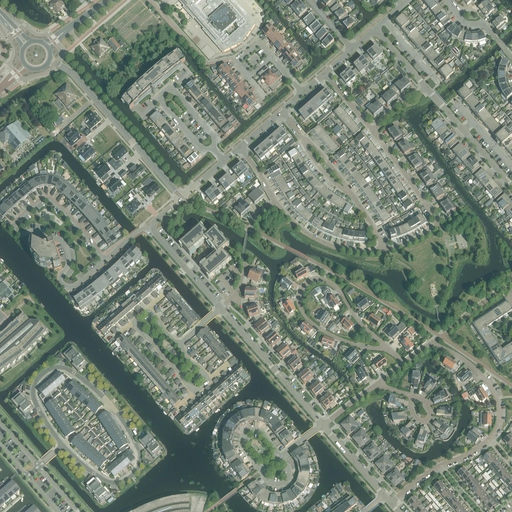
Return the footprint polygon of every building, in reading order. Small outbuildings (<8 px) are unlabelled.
[(50,7),(50,8),(51,9),(52,9),(53,8),(58,14),(62,11),(60,9),(62,8),(62,7),(64,6),(58,0),(51,0),(53,2),(50,5),(51,6),(50,7)] [(180,0),(179,1),(184,6),(183,7),(193,19),(194,18),(204,29),(205,30),(204,31),(215,43),(223,52),(235,48),(244,45),(255,24),(246,14),(245,13),(236,3),(236,4),(234,2),(232,0),(180,0)] [(295,0),(289,6),(295,13),(303,6),(298,1),(298,2),(296,0),(295,0)] [(327,6),(329,8),(336,2),(334,0),(323,0),(322,2),(326,7),(327,6)] [(478,8),(482,13),(490,6),(486,1),(487,0),(482,0),(481,2),(483,4),(478,8)] [(330,11),(335,16),(342,9),(336,2),(329,8),(331,10),(330,11)] [(428,8),(431,12),(439,5),(436,2),(428,8)] [(431,12),(434,15),(442,9),(439,5),(431,12)] [(295,13),(301,20),(308,14),(306,12),(307,11),(303,6),(295,13)] [(490,6),(482,13),(486,17),(491,13),(493,15),(498,11),(496,9),(494,10),(490,6)] [(340,20),(342,23),(348,16),(342,9),(335,16),(339,21),(340,20)] [(434,15),(437,19),(445,13),(442,9),(434,15)] [(437,19),(440,23),(448,17),(445,13),(437,19)] [(301,20),(307,27),(315,20),(311,15),(310,16),(308,14),(301,20)] [(398,26),(406,19),(408,18),(404,14),(395,22),(398,26)] [(502,24),(504,22),(502,19),(504,18),(500,14),(495,18),(497,20),(492,24),(496,29),(498,30),(500,30),(504,27),(502,24)] [(348,16),(342,23),(343,25),(347,30),(357,22),(356,22),(355,24),(348,16)] [(448,17),(440,23),(443,27),(451,21),(448,17)] [(276,18),(273,21),(276,25),(275,26),(276,28),(281,23),(276,18)] [(398,26),(401,30),(409,23),(406,19),(398,26)] [(263,36),(264,38),(276,28),(275,26),(273,28),(271,25),(272,24),(272,23),(272,24),(271,23),(270,22),(269,22),(268,21),(267,21),(267,20),(265,28),(266,29),(263,31),(265,33),(263,36)] [(307,27),(314,34),(321,27),(317,23),(316,23),(314,21),(315,20),(307,27)] [(404,34),(412,26),(409,23),(401,30),(402,30),(404,33),(404,34)] [(446,31),(452,36),(458,29),(454,25),(446,31)] [(405,33),(408,37),(415,30),(412,26),(404,34),(405,33)] [(314,34),(320,41),(328,35),(323,30),(321,28),(321,27),(314,34)] [(269,37),(271,39),(278,33),(275,31),(277,29),(276,28),(264,38),(266,39),(269,37)] [(452,36),(458,40),(462,31),(458,29),(452,36)] [(411,40),(418,34),(415,30),(408,37),(411,40)] [(458,40),(465,43),(467,33),(462,31),(458,40)] [(477,33),(479,43),(480,46),(487,44),(486,41),(484,36),(486,35),(486,33),(484,32),(482,32),(477,33)] [(270,44),(272,46),(283,36),(282,34),(280,36),(278,33),(271,39),(272,41),(270,44)] [(411,40),(414,44),(422,37),(418,34),(411,40)] [(328,35),(320,41),(326,49),(324,50),(325,50),(334,42),(330,37),(329,38),(327,35),(328,35)] [(276,46),(278,48),(285,41),(282,39),(284,37),(283,36),(272,46),(273,47),(276,46)] [(414,44),(417,48),(425,41),(422,37),(414,44)] [(90,47),(99,58),(102,55),(103,56),(110,49),(101,38),(90,47)] [(108,43),(116,52),(121,48),(113,39),(108,43)] [(277,52),(279,54),(290,44),(289,43),(287,44),(285,41),(278,48),(279,49),(277,52)] [(417,48),(420,51),(428,45),(425,41),(417,48)] [(283,54),(285,56),(294,48),(290,44),(279,54),(280,55),(283,54)] [(420,51),(423,55),(431,48),(428,45),(420,51)] [(375,47),(371,50),(378,58),(383,54),(382,53),(385,51),(381,47),(378,49),(376,46),(375,47)] [(456,47),(451,51),(455,56),(459,53),(459,51),(456,47)] [(284,60),(282,62),(284,64),(286,62),(288,60),(297,52),(294,48),(285,56),(286,58),(284,60)] [(426,59),(434,52),(431,48),(423,55),(427,58),(426,59)] [(368,53),(367,54),(369,57),(367,59),(371,63),(374,66),(380,60),(378,58),(371,50),(368,53)] [(146,79),(122,100),(130,109),(151,91),(154,94),(156,93),(152,89),(153,89),(152,89),(153,88),(155,90),(157,87),(156,86),(162,80),(163,81),(185,61),(177,52),(153,73),(154,74),(148,80),(146,79)] [(286,62),(284,64),(285,65),(287,63),(290,62),(292,64),(299,58),(301,56),(297,52),(288,60),(286,62)] [(430,62),(437,55),(434,52),(426,59),(427,59),(430,62)] [(430,62),(433,66),(441,59),(437,55),(430,62)] [(436,69),(444,63),(446,61),(442,57),(441,59),(433,66),(436,69)] [(299,58),(292,64),(296,68),(298,70),(299,69),(300,71),(303,69),(301,67),(308,61),(307,61),(305,59),(302,61),(299,58)] [(361,59),(358,62),(364,69),(369,65),(369,66),(369,65),(371,63),(367,59),(365,60),(363,58),(361,59)] [(502,60),(499,67),(509,70),(511,65),(511,63),(510,61),(509,60),(505,58),(504,61),(502,60)] [(355,69),(353,70),(357,75),(359,73),(360,74),(360,73),(364,69),(358,62),(354,65),(355,65),(353,66),(355,69)] [(439,73),(447,66),(444,63),(436,69),(436,70),(439,73)] [(447,66),(439,73),(442,77),(450,70),(452,68),(454,66),(451,63),(449,65),(447,66)] [(218,76),(219,77),(230,67),(229,66),(226,67),(224,65),(222,67),(221,66),(211,68),(212,68),(212,69),(212,71),(213,72),(213,73),(214,74),(214,75),(217,72),(220,74),(218,76)] [(222,77),(224,80),(231,74),(230,72),(232,69),(230,67),(219,77),(220,78),(222,77)] [(266,67),(262,71),(270,79),(279,71),(275,67),(270,71),(267,67),(266,67)] [(499,67),(497,74),(508,75),(509,70),(499,67)] [(347,70),(344,73),(351,81),(355,77),(356,77),(355,77),(357,75),(353,70),(351,72),(349,70),(348,71),(347,70)] [(450,70),(442,77),(446,80),(450,77),(450,78),(453,75),(453,74),(450,70)] [(257,83),(261,87),(270,79),(262,71),(258,74),(258,75),(262,79),(257,83)] [(279,71),(270,79),(277,88),(282,84),(281,84),(278,80),(282,76),(279,71)] [(351,81),(344,73),(341,76),(341,77),(340,78),(340,79),(338,81),(344,87),(346,85),(346,86),(346,85),(351,81)] [(225,84),(226,85),(238,75),(236,74),(233,75),(231,74),(224,80),(227,82),(225,84)] [(229,85),(231,88),(238,82),(237,80),(239,77),(238,75),(226,85),(227,87),(229,85)] [(402,76),(397,80),(399,82),(406,90),(409,87),(409,86),(410,85),(408,83),(410,81),(406,76),(405,75),(403,77),(402,76)] [(270,79),(261,87),(264,91),(269,87),(273,91),(273,92),(277,88),(270,79)] [(395,86),(393,88),(397,93),(399,91),(401,93),(402,92),(403,93),(406,90),(397,80),(393,84),(394,86),(395,86)] [(498,81),(499,88),(509,85),(508,80),(498,81)] [(184,88),(188,93),(196,86),(192,82),(184,88)] [(231,88),(230,89),(232,92),(233,93),(242,86),(245,83),(243,82),(240,84),(238,82),(231,88)] [(242,86),(233,93),(234,95),(236,93),(239,96),(246,90),(244,88),(246,85),(247,84),(246,82),(245,83),(242,86)] [(74,100),(78,97),(67,85),(55,95),(66,109),(75,101),(74,100)] [(499,88),(502,94),(511,89),(509,85),(499,88)] [(188,93),(192,97),(200,90),(196,86),(188,93)] [(388,87),(384,91),(386,94),(392,102),(396,99),(395,98),(397,97),(394,95),(397,93),(391,87),(389,88),(388,87)] [(458,94),(461,98),(469,91),(465,88),(464,88),(464,87),(461,90),(462,91),(458,94)] [(239,96),(237,97),(239,100),(240,101),(249,94),(252,92),(254,90),(252,88),(250,90),(247,92),(246,90),(239,96)] [(321,94),(328,101),(329,103),(334,99),(333,98),(335,96),(334,95),(333,94),(329,89),(327,91),(326,90),(325,91),(324,91),(321,94)] [(511,89),(502,94),(507,100),(511,95),(511,90),(511,89)] [(192,97),(196,102),(204,95),(200,90),(192,97)] [(252,92),(240,101),(242,103),(243,101),(246,104),(253,98),(251,96),(253,93),(255,91),(254,90),(252,92)] [(461,98),(464,102),(472,95),(469,91),(461,98)] [(318,97),(317,98),(323,105),(328,101),(321,94),(317,97),(318,97)] [(381,98),(379,100),(383,105),(385,103),(387,105),(389,104),(389,105),(392,102),(386,94),(381,98)] [(472,95),(464,102),(467,105),(467,106),(475,99),(476,97),(473,94),(472,95)] [(196,102),(200,106),(207,99),(204,95),(196,102)] [(370,103),(372,106),(379,113),(382,110),(383,109),(381,106),(383,105),(379,100),(377,97),(370,103)] [(253,98),(246,104),(249,108),(246,110),(248,113),(258,105),(256,102),(253,98)] [(315,98),(312,101),(319,109),(323,105),(317,98),(316,99),(315,98)] [(200,106),(203,110),(211,103),(207,99),(200,106)] [(467,105),(471,109),(478,102),(475,99),(467,106),(467,105)] [(309,105),(308,106),(314,113),(319,109),(312,101),(308,104),(309,105)] [(473,112),(474,113),(481,106),(478,102),(471,109),(473,112)] [(203,110),(207,115),(215,108),(211,103),(203,110)] [(306,106),(303,109),(310,117),(314,113),(308,106),(307,107),(306,106)] [(368,110),(365,112),(371,118),(373,116),(374,117),(375,116),(379,113),(372,106),(367,110),(367,109),(368,110)] [(474,113),(477,116),(484,109),(481,106),(474,113)] [(340,107),(333,113),(354,136),(360,131),(340,107)] [(207,115),(211,119),(219,112),(215,108),(207,115)] [(310,117),(303,109),(299,112),(300,113),(299,114),(301,116),(299,118),(303,123),(305,121),(310,117)] [(477,116),(480,120),(488,113),(484,109),(477,116)] [(219,112),(211,119),(215,123),(223,116),(224,115),(220,111),(219,112)] [(149,119),(153,123),(161,117),(157,112),(149,119)] [(86,118),(90,123),(87,125),(91,130),(100,122),(100,121),(97,118),(97,117),(97,118),(96,116),(95,116),(93,113),(92,113),(86,118)] [(480,120),(483,123),(491,117),(488,113),(480,120)] [(56,126),(64,120),(60,115),(53,122),(56,126)] [(215,123),(218,127),(226,121),(223,116),(215,123)] [(153,123),(157,128),(165,121),(161,117),(153,123)] [(486,127),(494,120),(491,117),(483,123),(486,127)] [(430,126),(435,132),(443,125),(438,119),(430,126)] [(486,127),(489,131),(497,124),(494,120),(486,127),(486,128),(486,127)] [(0,139),(4,144),(7,142),(8,142),(15,151),(27,140),(26,140),(31,136),(18,121),(13,125),(13,124),(8,128),(6,126),(0,131),(0,139)] [(157,128),(161,132),(169,125),(165,121),(157,128)] [(218,127),(222,132),(230,125),(226,121),(218,127)] [(492,135),(500,128),(497,124),(489,131),(492,134),(492,135)] [(161,132),(165,136),(173,129),(169,125),(161,132)] [(230,125),(222,132),(226,136),(234,129),(230,125)] [(388,132),(391,136),(399,131),(395,127),(393,128),(391,125),(386,129),(387,129),(388,131),(388,132)] [(435,132),(440,138),(448,130),(443,125),(435,132)] [(312,132),(316,135),(322,130),(319,126),(312,132)] [(493,134),(496,138),(503,131),(500,128),(492,135),(493,134)] [(83,134),(86,137),(91,133),(88,129),(83,134)] [(165,136),(168,141),(176,134),(173,129),(165,136)] [(276,133),(283,141),(284,142),(289,138),(287,136),(289,134),(285,130),(283,131),(281,129),(280,130),(279,130),(276,133)] [(397,143),(402,140),(404,138),(403,137),(405,135),(401,129),(399,131),(391,136),(394,141),(395,141),(397,143)] [(502,146),(502,145),(510,139),(511,136),(506,129),(503,131),(496,138),(495,138),(502,146)] [(68,142),(72,147),(80,139),(78,137),(79,136),(76,132),(74,130),(65,138),(69,142),(68,142)] [(316,135),(319,139),(326,134),(322,130),(316,135)] [(440,138),(445,143),(453,136),(448,130),(440,138)] [(273,136),(272,137),(278,144),(283,141),(276,133),(273,136)] [(168,141),(172,145),(180,138),(176,134),(168,141)] [(319,139),(322,143),(329,137),(326,134),(319,139)] [(355,140),(358,144),(366,138),(363,134),(355,140)] [(453,136),(445,143),(450,149),(458,142),(453,136)] [(270,138),(267,140),(274,148),(278,144),(272,137),(271,138),(270,138)] [(322,143),(326,147),(332,141),(329,137),(322,143)] [(172,145),(176,149),(184,142),(180,138),(172,145)] [(360,144),(363,147),(370,142),(366,138),(358,144),(359,145),(360,144)] [(502,145),(505,149),(511,143),(511,141),(510,139),(502,145)] [(264,144),(263,145),(269,152),(274,148),(267,140),(264,143),(264,144)] [(398,146),(401,151),(409,145),(406,141),(403,142),(402,140),(397,143),(399,146),(398,146)] [(326,147),(329,151),(336,145),(332,141),(326,147)] [(176,149),(180,154),(188,147),(184,142),(176,149)] [(363,147),(366,151),(373,146),(370,142),(363,147)] [(409,145),(401,151),(405,155),(407,157),(413,153),(412,150),(415,148),(412,143),(409,145)] [(452,151),(457,157),(466,150),(460,144),(452,151)] [(261,145),(258,148),(265,156),(269,152),(263,145),(262,146),(261,145)] [(336,145),(329,151),(333,155),(339,149),(336,145)] [(128,153),(122,146),(112,155),(117,162),(128,153)] [(366,151),(369,155),(376,150),(373,146),(366,151)] [(80,155),(85,162),(95,153),(89,147),(86,150),(84,147),(78,152),(81,154),(80,155)] [(180,154),(183,158),(191,151),(188,147),(180,154)] [(265,156),(258,148),(255,151),(255,152),(254,153),(256,155),(254,157),(258,162),(260,160),(260,161),(260,160),(265,156)] [(288,155),(291,159),(300,154),(297,149),(288,155)] [(369,155),(372,160),(379,154),(376,150),(369,155)] [(457,157),(462,163),(470,156),(466,150),(457,157)] [(183,158),(187,162),(195,155),(191,151),(183,158)] [(335,157),(338,162),(346,155),(343,151),(335,157)] [(412,154),(407,157),(409,160),(408,160),(411,165),(419,160),(421,158),(419,156),(418,153),(416,155),(414,152),(414,153),(413,153),(412,154)] [(292,159),(295,163),(302,158),(300,154),(291,159),(291,160),(292,159)] [(372,160),(375,164),(382,158),(379,154),(372,160)] [(195,155),(187,162),(191,167),(199,160),(195,155)] [(338,162),(341,165),(348,160),(345,156),(346,155),(338,162)] [(462,163),(467,169),(475,161),(470,156),(462,163)] [(295,163),(297,167),(305,163),(302,158),(295,163)] [(375,164),(378,168),(386,162),(382,158),(375,164)] [(419,160),(411,165),(415,169),(417,172),(427,165),(425,163),(425,162),(424,162),(421,158),(419,160)] [(341,165),(345,169),(351,164),(348,160),(341,165)] [(110,164),(116,171),(122,166),(120,163),(117,165),(113,161),(110,164)] [(475,161),(467,169),(472,174),(477,170),(481,167),(475,161)] [(378,168),(382,172),(389,167),(386,162),(378,168)] [(240,164),(237,167),(244,175),(248,171),(248,170),(250,169),(246,164),(244,166),(242,163),(240,164)] [(297,167),(300,172),(307,167),(305,163),(297,167)] [(107,174),(110,171),(104,164),(95,172),(101,179),(104,182),(110,177),(107,174)] [(345,169),(348,173),(355,168),(351,164),(345,169)] [(132,173),(131,174),(136,179),(144,172),(139,166),(137,169),(133,165),(128,169),(132,173)] [(269,171),(271,176),(280,171),(277,166),(269,171)] [(234,174),(232,176),(236,180),(239,179),(244,175),(237,167),(233,170),(234,170),(232,171),(234,174)] [(300,172),(303,176),(310,171),(307,167),(300,172)] [(382,172),(384,176),(392,171),(389,167),(382,172)] [(420,177),(423,182),(433,175),(428,167),(418,174),(419,174),(420,177)] [(348,173),(351,178),(358,172),(355,168),(348,173)] [(479,172),(474,177),(476,179),(474,181),(477,184),(479,183),(488,175),(482,169),(479,172)] [(271,176),(274,180),(281,176),(279,172),(280,171),(271,176)] [(303,176),(306,181),(313,176),(310,171),(303,176)] [(384,176),(387,180),(395,175),(392,171),(384,176)] [(351,178),(354,182),(361,176),(358,172),(351,178)] [(38,189),(42,187),(41,178),(40,175),(36,176),(37,179),(34,180),(38,189)] [(54,175),(51,188),(55,189),(62,178),(54,175)] [(227,176),(223,179),(230,187),(235,183),(234,182),(236,180),(232,176),(230,178),(228,175),(227,176)] [(387,180),(390,185),(397,180),(395,175),(387,180)] [(427,186),(429,188),(436,183),(435,182),(437,180),(433,175),(423,182),(426,186),(427,186)] [(479,183),(484,188),(493,181),(488,175),(479,183)] [(274,180),(276,185),(284,180),(281,176),(274,180)] [(306,181),(310,185),(316,180),(313,176),(306,181)] [(354,182),(357,186),(364,180),(361,176),(354,182)] [(62,178),(55,189),(59,192),(68,182),(62,178)] [(161,190),(150,178),(143,185),(145,188),(147,186),(149,189),(145,192),(151,199),(161,190)] [(123,185),(117,179),(112,184),(110,181),(105,185),(108,189),(110,188),(114,193),(123,185)] [(221,186),(219,188),(223,192),(225,190),(225,191),(226,191),(225,191),(230,187),(223,179),(220,182),(219,183),(221,186)] [(34,191),(38,189),(34,180),(28,183),(34,191)] [(276,185),(279,189),(286,185),(284,180),(276,185)] [(310,185),(314,189),(320,183),(316,180),(310,185)] [(357,186),(360,190),(368,185),(364,180),(357,186)] [(390,185),(393,189),(400,184),(397,180),(390,185)] [(34,191),(28,183),(26,181),(22,184),(30,194),(34,191)] [(484,188),(489,194),(497,187),(493,181),(484,188)] [(63,195),(72,186),(68,182),(59,192),(63,195)] [(314,189),(318,193),(324,187),(320,183),(314,189)] [(433,196),(441,190),(443,189),(439,183),(436,184),(436,183),(429,188),(430,191),(433,196)] [(26,198),(30,194),(22,184),(18,188),(20,190),(26,198)] [(393,189),(396,193),(403,188),(400,184),(393,189)] [(279,189),(281,194),(289,189),(286,185),(279,189)] [(360,190),(363,194),(371,189),(368,185),(360,190)] [(63,195),(67,199),(74,192),(76,190),(72,186),(70,188),(63,195)] [(257,189),(253,193),(260,201),(263,198),(264,197),(262,194),(264,192),(265,192),(262,186),(260,188),(258,189),(257,189)] [(213,188),(210,191),(216,198),(221,195),(221,194),(223,192),(219,188),(217,189),(215,187),(213,188)] [(318,193),(322,197),(328,190),(324,187),(318,193)] [(497,187),(489,194),(494,200),(503,193),(497,187)] [(396,193),(399,197),(406,192),(403,188),(396,193)] [(281,194),(284,198),(292,193),(289,189),(281,194)] [(363,194),(366,198),(374,193),(371,189),(363,194)] [(22,201),(26,198),(20,190),(16,194),(22,201)] [(74,192),(67,199),(69,201),(68,201),(69,202),(70,203),(71,203),(80,193),(76,190),(74,192)] [(132,214),(136,211),(135,210),(141,205),(139,203),(142,200),(133,190),(129,193),(135,199),(126,207),(132,214)] [(322,197),(326,200),(331,193),(328,190),(322,197)] [(437,200),(439,202),(444,199),(442,197),(444,195),(441,190),(433,196),(436,200),(437,200)] [(216,198),(210,191),(206,194),(205,195),(207,198),(205,200),(209,204),(211,202),(213,204),(218,200),(216,198)] [(399,197),(402,201),(409,197),(406,192),(399,197)] [(74,206),(82,199),(84,197),(80,193),(71,203),(70,203),(71,204),(70,205),(72,206),(73,205),(74,206)] [(248,198),(246,200),(250,204),(252,202),(254,205),(256,204),(260,201),(253,193),(248,197),(248,198)] [(284,198),(288,203),(295,198),(292,193),(284,198)] [(326,200),(331,204),(336,196),(331,193),(326,200)] [(366,198),(369,202),(376,197),(374,193),(366,198)] [(16,194),(12,197),(18,205),(20,203),(21,203),(22,203),(23,202),(22,201),(16,194)] [(498,206),(501,209),(510,201),(505,195),(496,202),(499,205),(498,206)] [(331,204),(335,206),(340,199),(336,196),(331,204)] [(14,208),(18,205),(12,197),(8,201),(14,208)] [(82,199),(74,206),(78,210),(85,203),(87,201),(84,197),(82,199)] [(369,202),(372,207),(380,202),(376,197),(369,202)] [(403,206),(403,207),(412,201),(409,197),(402,201),(404,205),(403,206)] [(444,199),(439,202),(440,205),(443,210),(453,203),(448,197),(444,200),(444,199)] [(288,203),(291,207),(298,202),(295,198),(288,203)] [(335,206),(340,209),(344,202),(340,199),(335,206)] [(244,201),(239,205),(246,213),(249,210),(250,208),(248,206),(250,204),(246,200),(244,201),(243,201),(244,201)] [(298,202),(291,207),(295,212),(301,206),(303,204),(300,200),(298,202)] [(10,212),(14,208),(8,201),(4,204),(10,212)] [(78,210),(82,214),(89,207),(91,205),(87,201),(85,203),(78,210)] [(412,201),(403,207),(406,211),(415,205),(412,201)] [(504,211),(506,213),(511,208),(511,203),(510,201),(501,209),(503,211),(504,211)] [(343,213),(349,204),(344,202),(340,209),(344,212),(343,213)] [(372,207),(375,211),(382,206),(380,202),(372,207)] [(453,203),(443,210),(446,215),(447,214),(449,217),(448,217),(449,217),(454,213),(452,211),(454,209),(456,208),(453,203)] [(0,208),(7,215),(10,212),(4,204),(0,207),(0,208)] [(349,204),(343,213),(348,216),(353,207),(349,204)] [(235,210),(233,211),(237,216),(239,214),(241,217),(242,216),(243,216),(246,213),(239,205),(234,209),(235,210)] [(295,212),(299,216),(305,209),(301,206),(295,212)] [(375,211),(378,215),(385,210),(382,206),(375,211)] [(82,214),(85,218),(93,211),(89,207),(82,214)] [(299,216),(303,219),(309,213),(306,210),(305,209),(299,216)] [(378,215),(380,220),(389,214),(388,215),(385,210),(378,215)] [(85,218),(89,222),(96,215),(93,211),(85,218)] [(303,219),(307,223),(313,216),(309,213),(303,219)] [(389,214),(380,220),(383,224),(392,219),(389,214)] [(89,222),(92,226),(100,219),(96,215),(89,222)] [(420,215),(416,218),(422,226),(426,223),(420,215)] [(307,223),(312,226),(317,219),(313,216),(307,223)] [(92,226),(96,230),(106,221),(103,218),(102,217),(100,219),(92,226)] [(416,219),(412,222),(417,229),(422,226),(416,218),(416,219)] [(312,226),(316,229),(321,222),(317,219),(312,226)] [(96,230),(99,234),(107,228),(109,226),(106,221),(103,223),(96,230)] [(316,229),(321,232),(325,224),(321,222),(316,229)] [(325,224),(321,232),(326,234),(330,226),(331,225),(331,224),(326,222),(325,224)] [(412,222),(408,224),(412,232),(417,229),(412,222)] [(408,224),(403,226),(407,234),(412,232),(408,224)] [(330,226),(326,234),(332,237),(335,228),(335,227),(331,225),(330,226)] [(403,226),(399,228),(402,236),(407,234),(403,226)] [(201,269),(210,278),(230,261),(222,251),(228,246),(220,236),(215,231),(209,236),(201,227),(197,229),(181,244),(180,244),(188,254),(203,241),(208,246),(207,247),(211,252),(212,251),(216,256),(201,269)] [(99,234),(102,238),(110,232),(107,228),(99,234)] [(394,228),(393,229),(397,238),(402,236),(399,228),(394,230),(394,228)] [(397,238),(393,229),(388,230),(391,240),(397,238)] [(102,238),(105,242),(113,236),(110,232),(102,238)] [(113,236),(105,242),(109,247),(109,246),(117,241),(113,236)] [(32,255),(40,265),(53,265),(55,270),(61,268),(53,244),(48,246),(48,248),(48,249),(33,241),(33,242),(32,255)] [(134,248),(130,252),(138,259),(141,254),(134,248)] [(130,252),(127,256),(134,262),(136,264),(139,260),(138,259),(130,252)] [(127,256),(123,259),(130,266),(134,262),(127,256)] [(123,259),(119,263),(126,270),(130,266),(123,259)] [(116,267),(122,274),(124,276),(128,272),(126,270),(119,263),(116,267)] [(295,274),(298,280),(305,277),(304,276),(310,273),(311,274),(315,271),(311,265),(304,269),(303,268),(300,270),(301,271),(295,274)] [(116,267),(112,270),(118,278),(122,274),(116,267)] [(250,271),(249,274),(262,280),(265,272),(257,268),(256,271),(252,269),(251,272),(250,271)] [(112,270),(108,274),(116,283),(120,279),(118,278),(112,270)] [(104,277),(110,285),(112,286),(116,283),(108,274),(104,277)] [(252,281),(251,285),(256,286),(257,283),(258,282),(260,283),(262,280),(249,274),(248,276),(249,277),(248,279),(252,281)] [(159,275),(154,278),(162,287),(167,284),(159,275)] [(104,277),(100,281),(106,288),(110,285),(104,277)] [(287,277),(280,284),(282,286),(281,287),(284,290),(285,288),(288,291),(291,288),(290,287),(293,283),(294,283),(287,277)] [(154,278),(150,282),(156,289),(160,286),(162,288),(162,287),(154,278)] [(100,281),(96,284),(102,292),(106,288),(100,281)] [(150,282),(146,286),(152,293),(151,293),(154,296),(155,294),(153,292),(156,289),(150,282)] [(96,284),(92,287),(98,295),(102,292),(96,284)] [(244,291),(244,293),(258,294),(258,290),(256,290),(256,289),(256,286),(251,285),(250,289),(245,288),(245,291),(244,291)] [(146,286),(142,289),(148,296),(151,293),(152,293),(146,286)] [(92,287),(87,290),(93,298),(98,295),(92,287)] [(8,289),(0,296),(0,298),(0,299),(0,298),(0,300),(1,302),(5,299),(6,300),(7,300),(9,302),(17,295),(16,294),(13,296),(8,289)] [(142,289),(138,293),(144,300),(143,300),(145,303),(147,301),(145,299),(148,296),(142,289)] [(329,289),(323,293),(330,303),(328,304),(331,308),(332,307),(334,309),(336,312),(339,309),(337,306),(339,305),(335,299),(331,294),(332,293),(329,289)] [(87,290),(83,293),(89,302),(91,304),(95,300),(93,298),(87,290)] [(166,298),(170,302),(177,296),(173,291),(166,298)] [(83,293),(79,297),(86,307),(91,304),(89,302),(83,293)] [(138,293),(134,296),(140,303),(143,300),(144,300),(138,293)] [(249,299),(250,303),(255,302),(255,299),(255,298),(258,298),(258,294),(244,293),(244,296),(245,296),(245,299),(249,299)] [(134,296),(130,300),(136,307),(135,308),(137,310),(139,308),(137,306),(140,303),(134,296)] [(170,302),(174,306),(181,300),(177,296),(170,302)] [(79,297),(74,300),(75,300),(77,304),(76,305),(75,306),(77,308),(78,309),(80,308),(81,310),(86,307),(85,305),(79,297)] [(288,299),(288,298),(278,304),(280,308),(284,306),(286,309),(284,310),(286,313),(288,312),(289,315),(295,311),(291,305),(287,299),(288,299)] [(375,304),(368,299),(366,301),(364,298),(362,300),(360,298),(357,301),(359,302),(356,305),(358,308),(359,307),(363,311),(363,312),(370,306),(371,307),(375,304)] [(130,300),(126,303),(132,310),(135,308),(136,307),(130,300)] [(174,306),(177,310),(184,304),(181,300),(174,306)] [(246,311),(247,314),(260,309),(258,304),(256,305),(255,302),(250,303),(250,307),(246,308),(247,311),(246,311)] [(511,309),(507,302),(502,305),(508,314),(511,310),(511,309)] [(126,303),(122,307),(128,314),(127,315),(129,317),(131,316),(129,313),(132,310),(126,303)] [(177,310),(181,314),(188,308),(184,304),(177,310)] [(502,305),(497,308),(503,317),(508,314),(502,305)] [(122,307),(118,310),(124,317),(127,315),(128,314),(122,307)] [(181,314),(184,318),(191,312),(188,308),(181,314)] [(382,310),(381,311),(385,314),(389,317),(391,313),(384,308),(382,310)] [(497,308),(493,311),(498,320),(503,317),(497,308)] [(254,317),(256,320),(261,317),(260,316),(262,315),(260,309),(247,314),(248,316),(249,316),(250,318),(254,317)] [(118,310),(114,314),(120,321),(119,322),(121,324),(123,323),(121,320),(124,317),(118,310)] [(317,320),(321,323),(322,322),(326,325),(332,318),(323,312),(323,311),(322,311),(321,311),(320,311),(319,311),(318,311),(318,312),(316,315),(318,316),(316,319),(317,320)] [(493,311),(488,315),(494,323),(498,320),(493,311)] [(186,324),(195,316),(191,312),(184,318),(188,322),(186,324)] [(369,313),(365,319),(365,318),(371,322),(371,323),(370,325),(373,327),(374,325),(377,327),(381,321),(378,320),(379,318),(376,316),(375,318),(369,313)] [(114,314),(110,318),(116,325),(119,322),(120,321),(114,314)] [(0,351),(32,324),(24,315),(6,330),(8,333),(6,335),(3,333),(0,335),(0,351)] [(343,316),(344,316),(344,315),(339,320),(344,326),(343,327),(346,330),(347,329),(349,331),(354,326),(349,321),(348,321),(343,316)] [(488,315),(483,318),(489,326),(494,323),(488,315)] [(195,316),(186,324),(190,328),(199,320),(195,316)] [(255,329),(257,331),(266,324),(262,320),(261,317),(256,320),(258,324),(255,327),(256,329),(255,329)] [(110,318),(106,321),(112,328),(111,329),(113,331),(115,330),(113,327),(116,325),(110,318)] [(483,318),(473,325),(487,327),(489,326),(483,318)] [(106,321),(101,325),(109,334),(110,334),(108,331),(111,329),(112,328),(106,321)] [(0,373),(25,355),(48,331),(40,322),(39,323),(40,323),(17,346),(0,358),(0,373)] [(266,324),(257,331),(259,333),(260,333),(261,335),(265,332),(267,334),(271,330),(273,328),(268,322),(266,324)] [(303,322),(300,325),(302,327),(301,328),(303,330),(302,331),(304,334),(306,333),(312,338),(316,333),(316,332),(315,333),(310,328),(311,328),(305,323),(303,322)] [(388,327),(384,331),(386,334),(389,337),(390,336),(394,340),(406,328),(402,323),(396,329),(394,327),(390,330),(388,327)] [(109,334),(101,325),(97,328),(105,337),(109,334)] [(473,325),(480,335),(488,329),(487,327),(473,325)] [(197,336),(200,340),(209,333),(206,328),(197,336)] [(268,344),(277,336),(279,334),(275,329),(273,328),(271,330),(267,334),(269,336),(265,339),(267,341),(266,342),(268,344)] [(480,335),(483,339),(491,334),(488,329),(480,335)] [(203,339),(206,343),(213,337),(209,333),(200,340),(201,341),(203,339)] [(483,339),(486,344),(495,339),(491,334),(483,339)] [(116,341),(120,346),(127,340),(123,335),(116,341)] [(275,344),(277,347),(282,343),(280,340),(277,336),(268,344),(270,346),(271,345),(272,347),(275,344)] [(405,336),(399,340),(399,341),(400,340),(404,346),(408,352),(413,348),(409,342),(411,341),(409,338),(407,339),(406,338),(405,336)] [(206,343),(209,347),(216,341),(213,337),(206,343)] [(331,340),(324,338),(322,344),(325,345),(324,347),(327,348),(328,347),(336,349),(338,343),(337,344),(331,341),(331,340)] [(486,344),(489,349),(498,344),(495,339),(486,344)] [(120,346),(124,350),(131,344),(127,340),(120,346)] [(209,347),(213,351),(220,345),(216,341),(209,347)] [(277,354),(279,356),(290,347),(284,341),(282,343),(277,347),(279,349),(276,352),(278,353),(277,354)] [(124,350),(127,354),(135,347),(134,348),(131,344),(124,350)] [(489,349),(492,354),(501,348),(498,344),(489,349)] [(213,351),(217,355),(224,349),(220,345),(213,351)] [(88,365),(82,357),(80,358),(78,356),(79,355),(73,347),(63,355),(70,363),(71,362),(74,364),(72,365),(79,373),(88,365)] [(127,354),(131,358),(139,351),(135,347),(127,354)] [(286,357),(288,359),(293,355),(292,354),(291,353),(293,351),(290,347),(279,356),(281,358),(282,358),(283,359),(286,357)] [(492,354),(499,364),(502,350),(501,348),(492,354)] [(217,355),(220,359),(227,353),(224,349),(217,355)] [(502,350),(499,364),(509,357),(504,349),(502,350)] [(345,358),(353,365),(359,358),(355,354),(356,353),(353,350),(350,353),(349,352),(346,354),(347,356),(345,358)] [(131,358),(134,362),(142,355),(139,351),(131,358)] [(227,353),(220,359),(224,363),(231,357),(232,356),(228,352),(227,353)] [(134,362),(138,366),(147,358),(146,358),(146,359),(142,355),(134,362)] [(288,366),(290,369),(300,360),(298,357),(296,358),(295,357),(293,355),(288,359),(290,361),(287,364),(289,366),(288,366)] [(138,366),(141,370),(150,363),(147,358),(138,366)] [(377,362),(376,360),(373,363),(374,364),(371,367),(375,372),(376,372),(375,371),(381,367),(381,368),(387,363),(383,358),(377,362)] [(445,367),(448,369),(449,368),(456,372),(460,366),(459,366),(459,367),(453,363),(453,362),(447,358),(444,364),(446,365),(445,367)] [(297,369),(299,372),(304,368),(302,365),(301,364),(303,363),(300,360),(290,369),(292,371),(292,370),(294,372),(297,369)] [(141,370),(145,374),(154,367),(150,363),(141,370)] [(233,369),(241,378),(246,374),(238,365),(233,369)] [(145,374),(149,378),(157,371),(154,367),(145,374)] [(366,367),(357,372),(360,378),(359,379),(357,379),(359,383),(361,382),(362,381),(366,379),(365,378),(370,375),(371,375),(366,367)] [(299,379),(301,381),(311,372),(308,369),(307,371),(306,370),(304,368),(299,372),(301,374),(298,376),(299,378),(299,379)] [(231,374),(237,381),(241,378),(233,369),(235,371),(231,374)] [(457,375),(464,383),(469,379),(470,380),(473,378),(471,376),(469,373),(468,374),(464,370),(464,369),(457,375)] [(149,378),(152,382),(161,375),(157,371),(149,378)] [(308,382),(310,384),(314,380),(312,378),(313,378),(312,377),(314,375),(311,372),(301,381),(302,383),(303,383),(305,384),(308,382)] [(59,373),(55,376),(62,384),(69,378),(65,374),(62,376),(59,373)] [(413,373),(411,385),(414,385),(414,389),(418,389),(419,382),(420,383),(421,375),(413,373)] [(227,378),(233,385),(237,381),(231,374),(228,377),(227,378)] [(152,382),(156,386),(164,380),(160,376),(161,375),(152,382)] [(223,381),(229,388),(233,385),(227,378),(228,377),(226,375),(224,376),(226,379),(223,381)] [(55,376),(51,380),(58,388),(62,384),(55,376)] [(310,391),(311,393),(322,384),(316,378),(314,380),(310,384),(312,386),(309,389),(310,391)] [(431,379),(424,388),(426,390),(424,393),(427,395),(431,390),(432,390),(432,391),(434,389),(436,390),(442,384),(441,383),(439,382),(437,384),(431,379)] [(51,380),(47,384),(53,391),(58,388),(51,380)] [(156,386),(159,391),(167,384),(164,380),(156,386)] [(219,385),(225,392),(229,388),(223,381),(220,384),(219,385)] [(66,389),(71,393),(77,385),(73,382),(70,385),(66,389)] [(215,389),(221,396),(225,392),(219,385),(220,384),(218,382),(216,383),(218,386),(215,389)] [(47,384),(43,387),(49,395),(53,391),(47,384)] [(159,391),(163,395),(171,388),(167,384),(159,391)] [(319,394),(321,396),(325,392),(324,391),(323,390),(323,389),(324,387),(322,384),(311,393),(313,396),(314,395),(316,397),(319,394)] [(71,393),(75,396),(81,389),(77,385),(71,393)] [(477,398),(479,401),(481,400),(482,402),(488,399),(484,392),(484,393),(480,387),(481,386),(469,393),(471,397),(475,395),(477,398)] [(49,395),(43,387),(38,391),(42,395),(39,397),(42,401),(45,398),(49,395)] [(163,395),(166,399),(173,393),(170,389),(171,388),(163,395)] [(75,396),(79,400),(85,393),(81,389),(75,396)] [(207,396),(213,403),(217,399),(211,392),(212,391),(209,389),(208,391),(210,393),(207,396)] [(211,392),(217,399),(221,396),(215,389),(212,391),(211,392)] [(320,404),(322,406),(332,397),(327,391),(325,392),(321,396),(323,399),(320,401),(321,403),(320,404)] [(436,399),(433,400),(434,404),(440,401),(441,402),(441,403),(448,399),(445,392),(434,396),(436,399)] [(34,409),(28,402),(27,403),(25,401),(27,400),(21,393),(11,401),(17,408),(19,407),(21,409),(19,410),(25,417),(34,409)] [(79,400),(83,404),(90,396),(85,393),(79,400)] [(166,399),(170,403),(177,397),(173,393),(166,399)] [(83,404),(87,407),(94,400),(90,396),(83,404)] [(198,403),(205,410),(209,406),(202,399),(203,399),(201,396),(199,398),(202,400),(198,403)] [(202,399),(209,406),(213,403),(207,396),(203,399),(202,399)] [(393,397),(391,396),(389,404),(400,407),(401,405),(404,405),(405,402),(398,400),(399,399),(393,397)] [(177,397),(170,403),(174,407),(181,401),(177,397)] [(333,397),(332,397),(322,406),(324,408),(325,407),(326,409),(330,407),(332,409),(336,405),(334,403),(334,402),(333,401),(335,400),(333,397)] [(45,406),(48,410),(57,405),(54,400),(49,403),(46,406),(45,406)] [(87,407),(91,411),(98,403),(94,400),(87,407)] [(98,403),(91,411),(94,414),(95,414),(95,415),(101,408),(103,407),(102,406),(101,406),(98,403)] [(190,410),(196,417),(200,413),(194,406),(195,406),(193,403),(191,405),(193,407),(190,410)] [(194,406),(200,413),(205,410),(198,403),(195,406),(194,406)] [(48,410),(51,415),(60,409),(57,405),(48,410)] [(452,410),(440,408),(440,411),(437,411),(436,415),(443,416),(443,417),(451,418),(452,410)] [(51,415),(54,419),(63,414),(60,409),(51,415)] [(181,415),(180,415),(188,424),(192,421),(186,414),(187,413),(185,410),(183,412),(185,414),(182,417),(181,415)] [(186,414),(192,421),(196,417),(190,410),(187,413),(186,414)] [(243,411),(241,412),(245,423),(250,421),(248,410),(243,411)] [(267,412),(262,411),(259,421),(264,423),(269,413),(267,412),(267,411),(267,412)] [(106,413),(98,418),(101,423),(110,417),(108,414),(108,413),(107,412),(106,413)] [(238,413),(234,416),(241,425),(245,423),(241,412),(238,413)] [(399,413),(391,415),(393,423),(405,420),(404,417),(407,416),(406,412),(400,414),(399,413)] [(484,423),(484,426),(491,426),(491,419),(490,419),(490,412),(491,412),(481,412),(480,423),(484,423)] [(271,414),(269,413),(264,423),(268,426),(275,417),(272,414),(271,414)] [(54,419),(57,424),(66,418),(63,414),(54,419)] [(188,424),(180,415),(176,419),(184,428),(188,424)] [(346,422),(342,425),(346,430),(355,422),(349,415),(344,420),(346,422)] [(230,419),(229,421),(238,429),(241,425),(234,416),(231,419),(230,419)] [(101,423),(104,427),(113,422),(110,417),(101,423)] [(279,420),(275,417),(268,426),(271,430),(280,423),(279,420)] [(57,424),(60,429),(69,423),(66,418),(57,424)] [(227,423),(225,427),(235,432),(238,429),(229,421),(227,423)] [(104,427),(107,432),(116,426),(113,422),(104,427)] [(354,431),(355,433),(361,428),(355,422),(346,430),(349,434),(354,431)] [(400,431),(406,437),(414,429),(412,427),(414,425),(412,422),(407,426),(406,426),(406,425),(400,431)] [(438,424),(435,422),(432,426),(438,430),(437,430),(437,431),(444,435),(448,429),(439,422),(438,424)] [(60,429),(63,433),(72,428),(69,423),(60,429)] [(282,425),(280,423),(271,430),(274,434),(284,427),(282,425),(282,424),(282,425)] [(107,432),(110,437),(119,431),(116,426),(107,432)] [(223,432),(222,434),(234,437),(235,432),(225,427),(223,431),(222,432),(223,432)] [(285,429),(284,427),(274,434),(278,439),(287,432),(286,430),(286,429),(285,429)] [(67,437),(75,432),(73,430),(72,428),(63,433),(66,437),(65,437),(66,438),(66,439),(67,437)] [(357,443),(365,436),(367,434),(363,430),(363,431),(361,428),(355,433),(357,435),(353,439),(357,443)] [(425,429),(421,428),(419,434),(418,434),(416,442),(424,444),(427,433),(424,432),(425,429)] [(472,441),(475,444),(478,440),(477,439),(480,435),(481,435),(473,429),(467,437),(469,439),(468,440),(471,443),(472,441)] [(110,437),(113,441),(122,436),(119,431),(110,437)] [(289,434),(287,432),(278,439),(281,443),(291,436),(289,434),(289,433),(289,434)] [(505,439),(503,441),(507,445),(511,440),(511,433),(508,436),(505,438),(505,439)] [(154,440),(148,434),(139,442),(145,449),(146,447),(148,449),(146,451),(152,457),(162,449),(156,442),(154,444),(153,442),(154,440)] [(72,445),(72,444),(75,447),(82,440),(78,436),(72,443),(71,444),(72,445)] [(113,441),(116,446),(125,440),(122,436),(113,441)] [(294,441),(291,436),(281,443),(285,448),(294,441)] [(365,444),(367,446),(372,441),(370,439),(368,440),(365,436),(357,443),(361,447),(365,444)] [(75,447),(80,451),(86,443),(82,440),(75,447)] [(124,447),(127,445),(128,445),(125,440),(116,446),(119,450),(120,450),(124,447)] [(365,452),(369,456),(376,449),(373,445),(374,444),(372,441),(367,446),(369,448),(365,452)] [(80,451),(84,454),(90,447),(86,443),(80,451)] [(222,452),(224,456),(234,451),(233,446),(222,449),(222,451),(222,452)] [(84,454),(88,458),(94,450),(90,447),(84,454)] [(300,448),(290,455),(294,460),(303,453),(305,452),(301,447),(300,448)] [(376,457),(378,459),(384,454),(382,452),(380,454),(376,449),(369,456),(372,460),(376,457)] [(88,458),(92,462),(99,454),(94,450),(88,458)] [(128,452),(124,456),(131,463),(135,460),(132,456),(134,454),(131,450),(128,452)] [(226,460),(228,462),(237,455),(234,451),(224,456),(226,460)] [(483,458),(487,463),(494,457),(490,452),(488,454),(487,453),(484,456),(485,457),(483,458)] [(294,460),(297,464),(307,459),(305,455),(303,453),(294,460)] [(92,462),(96,465),(103,457),(99,454),(92,462)] [(380,469),(388,462),(390,461),(386,456),(386,457),(384,454),(378,459),(380,461),(376,465),(380,469)] [(230,465),(231,467),(241,460),(237,455),(228,462),(229,464),(229,465),(230,465)] [(124,456),(120,459),(127,467),(131,463),(124,456)] [(100,468),(103,466),(107,461),(103,457),(96,465),(100,469),(100,468)] [(487,463),(490,467),(497,461),(494,457),(487,463)] [(120,459),(116,463),(122,470),(127,467),(120,459)] [(297,464),(298,469),(309,466),(309,464),(309,463),(309,464),(307,459),(297,464)] [(231,467),(228,469),(232,474),(235,471),(244,464),(241,460),(231,467)] [(388,462),(380,469),(384,473),(388,470),(390,472),(395,468),(393,465),(390,461),(388,462)] [(492,473),(494,471),(501,465),(497,461),(490,467),(488,469),(492,473)] [(116,463),(112,466),(118,474),(122,470),(116,463)] [(237,474),(238,476),(248,469),(244,464),(235,471),(236,473),(236,474),(237,474)] [(494,471),(497,475),(504,469),(501,465),(494,471)] [(118,474),(112,466),(107,470),(105,472),(109,476),(111,474),(114,478),(118,474)] [(388,478),(391,482),(401,474),(395,468),(390,472),(392,474),(388,478)] [(457,474),(461,478),(468,472),(464,468),(462,469),(461,469),(458,472),(459,472),(457,474)] [(248,469),(238,476),(240,478),(240,479),(240,478),(242,481),(246,478),(249,475),(251,474),(248,469)] [(497,475),(501,479),(508,473),(504,469),(497,475)] [(461,478),(464,482),(471,476),(468,472),(461,478)] [(501,479),(504,483),(511,477),(508,473),(501,479)] [(399,476),(391,482),(395,487),(399,483),(401,485),(406,481),(409,479),(406,476),(404,478),(401,474),(399,476)] [(464,482),(468,486),(475,480),(471,476),(464,482)] [(503,485),(506,489),(511,483),(511,477),(504,483),(503,485)] [(298,478),(297,483),(306,488),(308,484),(309,484),(309,483),(308,483),(309,481),(298,478)] [(94,493),(96,495),(94,496),(100,503),(109,495),(104,488),(102,489),(100,487),(102,486),(96,479),(86,487),(92,494),(94,493)] [(471,490),(478,484),(480,483),(476,479),(475,480),(468,486),(471,490)] [(247,488),(251,493),(260,486),(257,481),(247,488)] [(433,487),(437,492),(444,486),(440,481),(438,483),(438,482),(435,485),(435,486),(433,487)] [(13,482),(8,486),(15,495),(20,490),(13,482)] [(297,483),(293,486),(302,494),(304,492),(306,488),(297,483)] [(471,490),(475,494),(482,488),(478,484),(471,490)] [(8,486),(3,490),(10,499),(15,495),(8,486)] [(253,495),(256,498),(263,489),(260,486),(251,493),(253,495),(252,495),(253,495)] [(293,486),(290,490),(297,499),(301,496),(302,494),(293,486)] [(437,492),(440,496),(448,490),(444,486),(437,492)] [(475,494),(479,499),(486,492),(482,488),(475,494)] [(260,501),(262,502),(268,492),(263,489),(256,498),(260,501)] [(3,490),(0,492),(0,496),(5,503),(10,499),(3,490)] [(290,490),(286,492),(291,503),(293,502),(297,499),(290,490)] [(440,496),(444,500),(451,494),(448,490),(440,496)] [(265,503),(269,504),(272,494),(268,492),(262,502),(264,503),(265,504),(265,503)] [(286,492),(281,494),(284,505),(288,504),(289,504),(288,504),(291,503),(286,492)] [(479,499),(482,503),(489,497),(486,492),(479,499)] [(444,500),(448,504),(455,498),(451,494),(444,500)] [(344,498),(345,501),(352,509),(356,505),(356,504),(358,502),(354,497),(352,499),(348,495),(344,498)] [(482,503),(486,507),(494,499),(491,495),(489,497),(482,503)] [(167,511),(168,511),(172,511),(175,511),(177,511),(179,511),(181,510),(184,510),(186,510),(190,510),(190,496),(188,496),(185,496),(181,496),(179,497),(177,497),(175,497),(173,498),(169,498),(164,499),(159,501),(154,503),(150,504),(145,506),(140,508),(133,511),(167,511)] [(407,503),(411,507),(418,501),(414,497),(412,498),(409,500),(409,501),(407,503)] [(344,498),(339,502),(341,504),(346,511),(347,511),(352,509),(345,501),(344,498)] [(448,504),(451,508),(458,502),(455,498),(448,504)] [(494,499),(486,507),(489,511),(491,509),(492,510),(495,507),(494,507),(498,503),(494,499)] [(411,507),(415,511),(422,505),(418,501),(411,507)] [(339,502),(334,505),(336,507),(339,511),(346,511),(341,504),(339,502)] [(451,508),(454,511),(462,506),(458,502),(451,508)]
